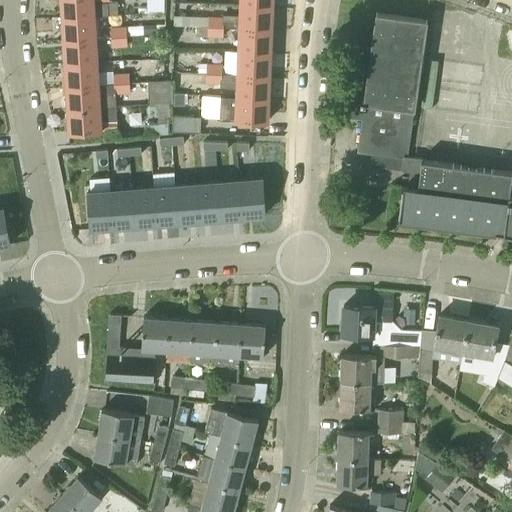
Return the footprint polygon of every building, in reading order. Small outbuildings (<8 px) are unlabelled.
[(61,0),(62,17),(94,14),(110,14),(109,1),(109,0),(61,0)] [(162,0),(150,0),(151,11),(162,11),(162,0)] [(222,16),(208,16),(208,26),(223,27),(240,27),(272,29),(272,6),(241,4),(240,14),(223,13),(222,16)] [(511,177),(511,176),(511,171),(422,159),(423,159),(407,157),(414,109),(415,109),(427,20),(376,12),(371,49),(354,46),(344,116),(362,118),(358,151),(371,152),(370,164),(409,170),(407,186),(401,185),(401,186),(403,187),(399,216),(397,216),(397,217),(503,232),(511,233),(511,177)] [(64,40),(95,38),(94,14),(62,17),(64,40)] [(174,25),(197,26),(208,26),(208,16),(175,14),(174,25)] [(156,24),(125,25),(126,34),(156,34),(156,24)] [(112,37),(126,36),(126,34),(125,25),(111,26),(112,37)] [(208,36),(208,26),(197,26),(196,35),(208,36)] [(223,27),(208,26),(208,36),(223,36),(223,27)] [(272,29),(240,27),(239,51),(271,52),(272,29)] [(112,37),(112,46),(126,46),(126,36),(112,37)] [(97,61),(96,47),(95,38),(64,40),(65,63),(97,61)] [(238,74),(270,75),(271,52),(239,51),(238,74)] [(66,86),(98,84),(129,82),(128,72),(113,73),(113,70),(97,70),(97,61),(65,63),(66,86)] [(206,72),(222,73),(222,63),(207,62),(206,72)] [(237,97),(269,98),(270,75),(238,74),(222,73),(206,72),(206,82),(220,83),(220,86),(237,86),(237,97)] [(116,106),(115,93),(130,92),(129,82),(98,84),(66,86),(68,109),(116,106)] [(156,104),(168,103),(172,103),(172,90),(154,91),(155,104),(156,104)] [(174,105),(184,105),(184,93),(174,93),(174,105)] [(269,98),(237,97),(221,96),(220,119),(268,121),(269,98)] [(144,124),(145,135),(168,133),(168,123),(170,122),(168,103),(156,104),(158,123),(144,124)] [(116,120),(116,106),(68,109),(69,132),(117,130),(116,120)] [(199,132),(199,116),(171,115),(171,131),(199,132)] [(171,134),(172,142),(184,141),(183,133),(171,134)] [(172,142),(171,134),(159,134),(160,142),(172,142)] [(249,146),(249,138),(237,138),(237,146),(249,146)] [(216,147),(215,139),(203,139),(203,147),(216,147)] [(215,139),(216,147),(227,147),(227,139),(215,139)] [(129,143),(129,151),(141,149),(140,142),(129,143)] [(129,151),(129,143),(117,144),(117,152),(129,151)] [(108,153),(107,145),(95,146),(96,154),(108,153)] [(240,179),(243,216),(265,214),(262,177),(240,179)] [(243,216),(240,179),(218,181),(221,218),(243,216)] [(221,218),(218,181),(197,182),(200,219),(221,218)] [(200,219),(197,182),(175,184),(178,221),(200,219)] [(178,221),(175,184),(154,186),(156,223),(178,221)] [(156,223),(154,186),(132,187),(135,224),(156,223)] [(135,224),(132,187),(111,189),(113,226),(135,224)] [(113,226),(111,189),(88,191),(91,228),(113,226)] [(0,207),(0,245),(11,244),(3,207),(0,207)] [(376,291),(375,306),(393,306),(394,292),(376,291)] [(374,320),(390,320),(392,308),(375,306),(344,305),(342,333),(373,334),(374,320)] [(439,315),(434,344),(449,347),(449,351),(463,354),(469,320),(439,315)] [(151,349),(166,350),(169,317),(144,316),(141,349),(142,349),(142,355),(118,353),(119,345),(107,344),(104,379),(154,383),(156,355),(151,355),(151,349)] [(169,317),(166,350),(190,351),(193,319),(169,317)] [(193,319),(190,351),(190,362),(214,363),(215,353),(217,321),(193,319)] [(469,320),(463,354),(475,356),(476,352),(493,355),(498,326),(469,320)] [(217,321),(215,353),(214,363),(238,365),(239,355),(241,322),(217,321)] [(266,324),(241,322),(239,355),(263,356),(266,324)] [(387,344),(420,344),(421,329),(388,327),(387,344)] [(511,333),(503,362),(499,377),(511,385),(511,333)] [(384,355),(420,356),(420,350),(420,344),(387,344),(381,344),(380,355),(384,355)] [(433,350),(420,350),(420,356),(418,375),(430,376),(432,357),(431,357),(433,350)] [(383,382),(384,368),(377,368),(377,356),(342,354),(341,381),(370,382),(383,382)] [(499,377),(503,362),(490,360),(481,382),(493,386),(499,377)] [(188,388),(189,377),(171,375),(170,386),(188,388)] [(189,377),(188,388),(205,390),(207,379),(189,377)] [(236,394),(237,383),(219,380),(218,392),(236,394)] [(370,396),(370,382),(341,381),(340,408),(374,409),(374,396),(370,396)] [(237,383),(236,394),(253,396),(255,385),(237,383)] [(140,440),(141,440),(143,427),(146,411),(160,413),(160,414),(171,415),(173,399),(125,392),(121,412),(102,409),(98,433),(140,440)] [(189,407),(178,404),(174,422),(184,425),(189,407)] [(209,431),(221,434),(252,443),(258,419),(210,406),(204,430),(209,431)] [(377,421),(402,421),(403,409),(378,408),(377,421)] [(376,432),(402,433),(402,421),(377,421),(376,432)] [(402,421),(402,433),(415,434),(416,422),(402,421)] [(163,444),(168,426),(158,424),(157,429),(154,442),(163,444)] [(169,442),(179,444),(183,431),(173,428),(169,442)] [(338,457),(368,458),(368,444),(373,445),(373,431),(339,430),(338,457)] [(203,454),(215,458),(246,466),(252,443),(221,434),(209,431),(203,454)] [(94,457),(126,462),(136,464),(140,440),(98,433),(94,457)] [(511,465),(511,436),(509,435),(497,453),(510,461),(508,463),(511,465)] [(448,449),(435,439),(426,452),(438,462),(448,449)] [(163,444),(154,442),(149,459),(159,461),(163,444)] [(174,464),(179,444),(169,442),(163,462),(174,464)] [(415,469),(425,477),(437,463),(420,451),(415,469)] [(246,466),(215,458),(203,454),(196,478),(240,489),(246,466)] [(380,459),(368,458),(338,457),(337,484),(372,485),(372,473),(379,473),(380,459)] [(438,488),(450,474),(437,463),(425,477),(438,488)] [(155,491),(166,494),(170,477),(160,474),(155,491)] [(62,493),(83,511),(89,511),(97,503),(103,497),(78,475),(62,493)] [(189,501),(203,505),(230,511),(233,511),(240,489),(196,478),(195,478),(189,501)] [(395,491),(371,490),(371,502),(395,503),(395,491)] [(166,494),(155,491),(151,509),(161,511),(166,494)] [(46,511),(83,511),(62,493),(46,511)] [(397,496),(394,509),(402,511),(405,498),(397,496)] [(185,511),(230,511),(203,505),(189,501),(185,511)]
